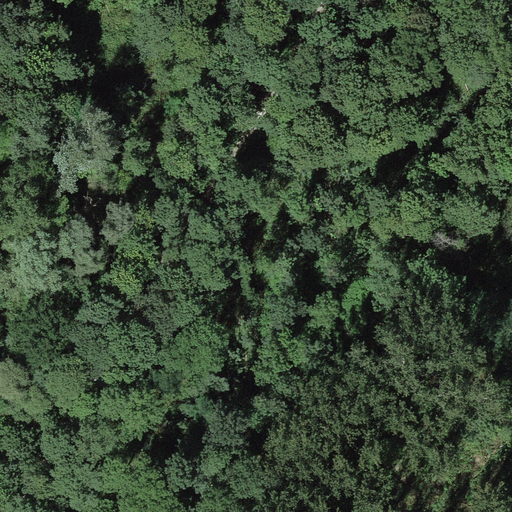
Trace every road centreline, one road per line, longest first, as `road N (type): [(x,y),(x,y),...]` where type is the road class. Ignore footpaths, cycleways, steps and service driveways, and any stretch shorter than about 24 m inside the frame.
road 1 (track): [(332,0),(13,511)]
road 2 (track): [(282,511),(288,486),(372,372),(511,224)]
